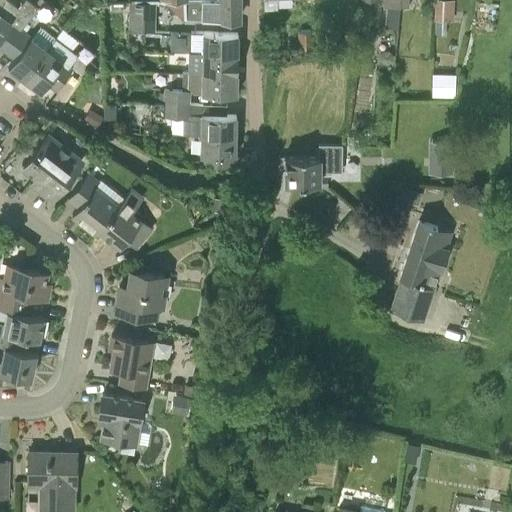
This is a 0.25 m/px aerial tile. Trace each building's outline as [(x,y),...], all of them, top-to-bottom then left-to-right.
[(20,28),(21,29),(38,6),(29,0),(22,0),(18,6),(9,0),(0,0),(0,47),(3,50),(20,28)] [(154,15),(155,1),(155,0),(128,0),(128,1),(128,10),(128,14),(154,15)] [(155,0),(156,1),(164,1),(176,12),(183,19),(183,0),(155,0)] [(183,0),(183,19),(238,20),(238,0),(183,0)] [(446,20),(453,20),(453,0),(434,0),(434,20),(435,20),(446,20)] [(155,30),(154,15),(128,14),(128,30),(129,30),(142,30),(155,30)] [(356,30),(365,30),(365,21),(356,21),(356,30)] [(46,49),(55,37),(40,26),(31,38),(21,29),(20,28),(3,50),(14,58),(8,66),(22,77),(44,47),(46,49)] [(129,39),(142,39),(142,30),(129,30),(129,39)] [(190,31),(190,51),(201,52),(237,53),(237,32),(190,31)] [(299,55),(308,55),(312,55),(311,31),(298,31),(299,55)] [(22,77),(40,91),(46,83),(55,90),(72,70),(68,67),(77,54),(55,37),(46,49),(44,47),(22,77)] [(324,54),(323,43),(311,44),(312,55),(324,54)] [(332,43),(333,54),(341,54),(341,43),(332,43)] [(393,60),(393,54),(390,50),(384,49),(379,53),(378,59),(382,64),(388,64),(393,60)] [(188,70),(237,71),(237,53),(201,52),(190,51),(190,52),(189,52),(188,70)] [(165,101),(190,102),(190,94),(236,95),(237,71),(188,70),(188,72),(182,71),(182,87),(166,87),(165,101)] [(432,97),(454,97),(455,74),(432,74),(432,97)] [(115,117),(116,101),(103,101),(103,117),(115,117)] [(190,103),(190,102),(165,101),(165,117),(183,118),(183,132),(235,134),(236,114),(200,114),(200,104),(190,103)] [(97,125),(102,116),(89,109),(85,118),(84,120),(97,126),(97,125)] [(235,157),(235,134),(183,132),(183,135),(200,135),(199,156),(204,156),(204,168),(229,168),(230,156),(235,157)] [(428,172),(453,172),(453,140),(428,140),(428,172)] [(319,181),(319,170),(342,171),(342,143),(318,143),(317,155),(284,155),(283,169),(282,171),(282,176),(284,177),(284,181),(319,181)] [(36,186),(52,198),(78,165),(56,147),(49,156),(38,147),(23,165),(41,179),(36,186)] [(91,150),(85,159),(95,166),(101,157),(91,150)] [(96,232),(116,205),(91,185),(95,181),(86,174),(68,198),(78,206),(72,214),(96,232)] [(226,182),(211,182),(211,194),(226,193),(226,182)] [(136,247),(154,224),(133,209),(144,194),(131,184),(116,205),(96,232),(96,233),(99,230),(119,246),(125,238),(136,247)] [(226,211),(226,196),(213,196),(213,211),(226,211)] [(434,243),(440,227),(418,220),(389,308),(425,319),(436,286),(435,286),(440,270),(444,271),(451,249),(434,243)] [(0,306),(9,309),(30,313),(24,312),(26,300),(24,299),(25,294),(46,298),(50,282),(45,281),(47,271),(12,264),(9,277),(0,275),(0,306)] [(156,317),(165,274),(129,268),(127,286),(119,285),(115,311),(156,317)] [(30,314),(30,313),(9,309),(6,319),(1,318),(0,321),(0,344),(3,346),(16,348),(16,347),(19,336),(38,340),(43,316),(30,314)] [(149,356),(151,340),(111,334),(109,347),(113,348),(110,368),(121,370),(119,383),(147,387),(151,356),(149,356)] [(36,351),(16,347),(16,348),(3,346),(1,360),(0,359),(0,371),(30,378),(36,351)] [(184,393),(197,394),(198,384),(185,383),(184,393)] [(136,442),(142,399),(102,392),(98,414),(104,415),(101,437),(136,442)] [(171,412),(186,414),(189,396),(174,393),(171,412)] [(404,461),(415,463),(418,449),(419,445),(407,443),(406,447),(404,461)] [(74,511),(76,471),(76,451),(28,450),(28,485),(39,485),(39,511),(74,511)]
